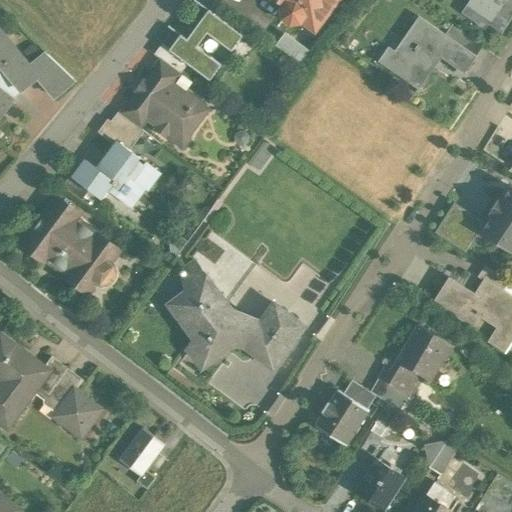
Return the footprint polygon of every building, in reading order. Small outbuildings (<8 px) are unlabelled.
[(273,0),(283,7),(281,9),(282,19),(291,26),(300,24),(302,22),(315,31),(338,0),(273,0)] [(511,17),(511,0),(471,0),(467,7),(503,31),(511,17)] [(217,1),(210,11),(217,16),(224,7),(217,1)] [(210,11),(209,10),(188,40),(181,35),(170,50),(169,51),(188,65),(210,81),(222,65),(197,47),(207,34),(231,52),(236,45),(238,46),(240,43),(239,42),(243,36),(217,16),(210,11)] [(445,35),(419,17),(394,53),(401,58),(392,72),(419,90),(441,59),(464,75),(476,57),(445,35)] [(483,47),(452,26),(445,35),(476,57),(483,47)] [(0,33),(0,114),(16,94),(36,77),(30,70),(30,69),(0,33)] [(188,65),(169,51),(170,50),(161,44),(154,54),(162,60),(181,75),(188,65)] [(74,79),(48,55),(30,69),(36,77),(53,97),(74,79)] [(181,75),(162,60),(154,71),(157,72),(173,85),(181,75)] [(173,85),(157,72),(148,84),(143,80),(134,92),(139,96),(132,106),(131,107),(147,119),(156,126),(159,123),(171,132),(168,135),(170,136),(170,139),(181,147),(184,146),(189,139),(189,135),(208,110),(192,98),(191,96),(188,93),(185,94),(173,85)] [(147,119),(131,107),(132,106),(128,104),(120,114),(140,129),(147,119)] [(120,114),(118,113),(111,122),(137,141),(144,132),(120,114)] [(111,122),(108,120),(99,133),(116,146),(119,142),(130,151),(137,141),(111,122)] [(262,141),(251,164),(263,170),(275,147),(262,141)] [(130,151),(119,142),(116,146),(98,170),(86,161),(74,178),(103,200),(109,191),(131,207),(145,188),(147,190),(160,173),(146,162),(144,165),(139,160),(140,158),(130,151)] [(511,188),(511,187),(502,201),(498,199),(487,216),(490,219),(480,234),(511,254),(511,188)] [(81,215),(56,196),(40,218),(43,220),(22,248),(44,265),(46,262),(67,277),(65,280),(87,297),(98,283),(102,284),(106,283),(109,281),(111,278),(112,274),(112,270),(110,267),(121,251),(99,234),(97,237),(76,221),(81,215)] [(484,223),(454,204),(435,234),(465,253),(484,223)] [(228,303),(256,266),(212,233),(193,259),(207,276),(228,303)] [(509,281),(485,266),(478,278),(483,281),(484,279),(502,291),(509,281)] [(207,276),(193,286),(192,291),(195,297),(178,309),(198,335),(187,349),(210,366),(227,343),(230,340),(234,338),(239,338),(243,338),(249,343),(245,348),(274,370),(306,327),(274,303),(261,322),(255,319),(250,318),(245,317),(243,314),(240,312),(237,311),(233,311),(228,303),(207,276)] [(511,297),(502,291),(484,279),(483,281),(474,294),(449,278),(433,303),(473,328),(479,318),(496,329),(487,342),(505,353),(511,342),(511,297)] [(448,343),(419,326),(393,369),(407,378),(411,371),(418,374),(419,372),(427,377),(426,379),(431,382),(433,379),(431,378),(443,359),(445,360),(453,347),(448,344),(448,343)] [(46,367),(1,334),(0,335),(0,382),(7,388),(0,397),(0,422),(9,429),(35,393),(45,401),(44,405),(56,413),(61,412),(65,415),(60,421),(83,438),(103,409),(77,390),(84,380),(53,357),(46,367)] [(393,369),(386,365),(379,377),(400,390),(405,382),(407,378),(393,369)] [(376,396),(352,380),(343,394),(367,410),(376,396)] [(414,388),(405,382),(400,390),(409,395),(414,388)] [(343,394),(337,391),(314,426),(346,447),(369,411),(367,410),(343,394)] [(388,405),(376,424),(385,430),(397,411),(388,405)] [(146,472),(165,445),(143,429),(120,461),(142,477),(146,472)] [(0,441),(0,459),(9,448),(0,441)] [(446,441),(429,468),(441,475),(458,448),(446,441)] [(404,478),(371,456),(362,470),(368,474),(357,492),(384,509),(404,478)] [(156,479),(146,472),(142,477),(138,483),(148,490),(156,479)] [(446,490),(434,483),(426,496),(424,495),(413,511),(451,511),(438,503),(446,490)] [(17,511),(19,509),(0,494),(0,511),(17,511)]
